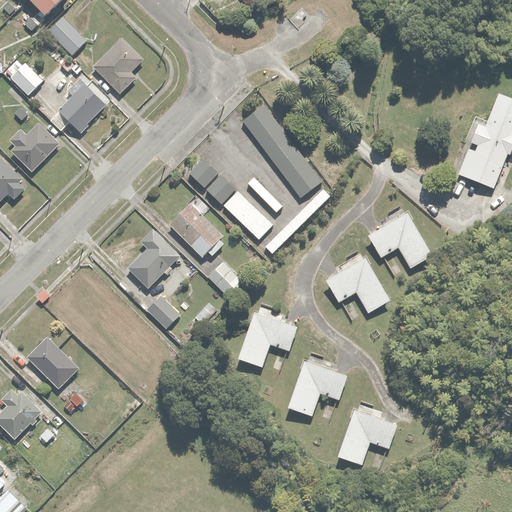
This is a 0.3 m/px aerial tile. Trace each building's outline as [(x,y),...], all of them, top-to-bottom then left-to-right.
[(38,0),(51,12),(62,0),(38,0)] [(65,15),(49,30),(71,54),(87,38),(65,15)] [(121,35),(93,64),(119,90),(136,73),(132,68),(143,57),(121,35)] [(29,46),(6,69),(31,95),(46,81),(25,59),(34,51),(29,46)] [(68,98),(59,107),(49,116),(62,129),(71,120),(81,131),(89,122),(87,121),(108,100),(87,79),(84,82),(76,74),(68,81),(71,85),(63,93),(68,98)] [(458,173),(460,173),(493,186),(506,152),(511,154),(511,99),(496,93),(484,124),(477,121),(469,141),(475,143),(472,150),(467,148),(458,173)] [(263,104),(242,121),(301,196),(322,179),(263,104)] [(60,140),(40,119),(27,132),(22,126),(10,138),(15,143),(11,147),(32,168),(60,140)] [(24,175),(0,151),(0,200),(9,192),(14,197),(26,185),(20,179),(24,175)] [(216,172),(202,158),(188,172),(203,186),(216,172)] [(233,188),(219,174),(206,187),(220,201),(233,188)] [(324,187),(263,244),(271,252),(332,196),(324,187)] [(273,224),(236,189),(221,205),(258,240),(273,224)] [(212,256),(225,242),(220,236),(222,234),(203,215),(210,208),(196,194),(167,224),(201,256),(207,250),(212,256)] [(405,210),(366,234),(380,258),(398,247),(411,268),(432,255),(405,210)] [(181,255),(152,228),(139,242),(146,248),(128,268),(150,289),(181,255)] [(363,256),(323,280),(337,303),(355,292),(368,313),(390,300),(363,256)] [(242,280),(222,259),(206,273),(226,295),(242,280)] [(180,315),(162,295),(147,308),(166,328),(180,315)] [(298,323),(251,308),(236,357),(262,366),(268,344),(289,351),(298,323)] [(49,333),(28,353),(59,385),(80,365),(49,333)] [(348,373),(303,358),(285,405),(312,415),(320,393),(338,399),(348,373)] [(8,400),(0,408),(0,420),(17,436),(42,408),(21,389),(20,391),(13,385),(3,396),(8,400)] [(397,422),(352,406),(336,455),(362,465),(369,444),(388,450),(397,422)] [(50,425),(40,433),(48,442),(58,433),(50,425)] [(0,511),(18,511),(28,504),(12,485),(1,494),(0,493),(0,511)]
